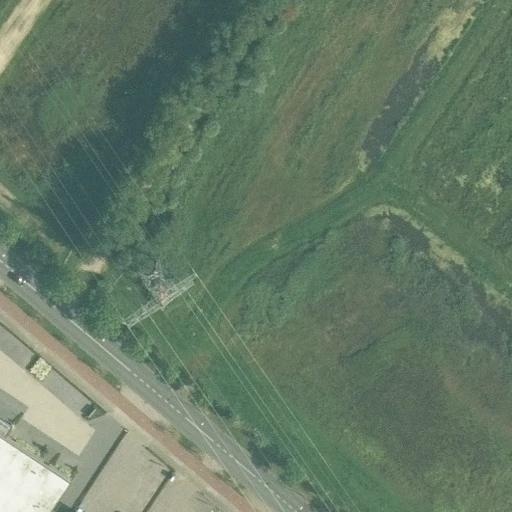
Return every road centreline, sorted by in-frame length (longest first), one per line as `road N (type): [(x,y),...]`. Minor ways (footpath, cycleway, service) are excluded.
road 1 (track): [(52,319),(269,0)]
road 2 (tertiary): [(289,511),(0,270)]
